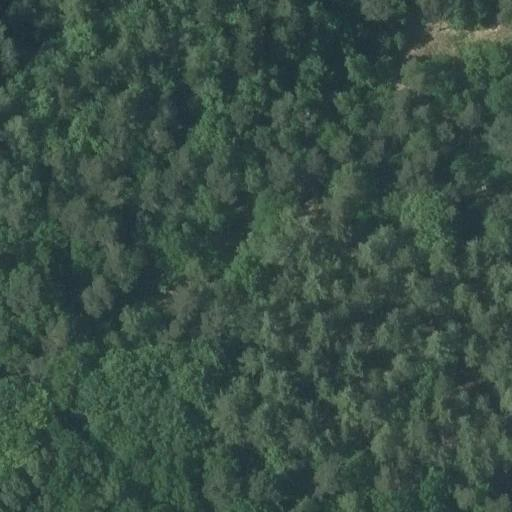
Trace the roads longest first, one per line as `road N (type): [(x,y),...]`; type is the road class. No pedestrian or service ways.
road 1 (track): [(217,472),(372,480),(511,504)]
road 2 (track): [(0,115),(232,0)]
road 3 (track): [(0,490),(217,472)]
